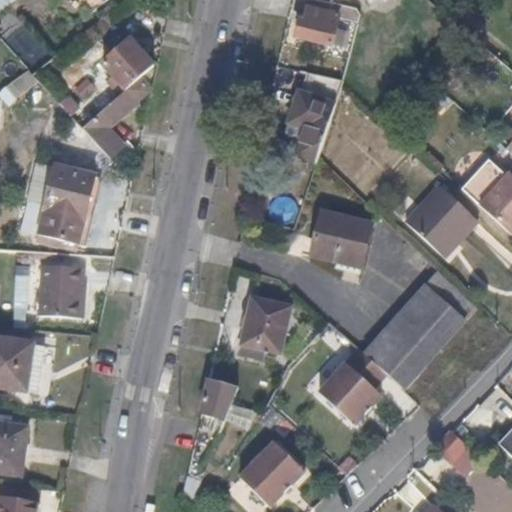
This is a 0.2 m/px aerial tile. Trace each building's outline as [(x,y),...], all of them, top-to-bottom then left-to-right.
[(0,0),(0,11),(14,0),(0,0)] [(335,36),(339,25),(340,19),(348,21),(359,24),(361,18),(360,14),(357,9),(350,7),(339,4),(326,0),(312,0),(312,3),(310,10),(307,10),(306,15),(305,22),(300,21),(299,23),(296,37),(296,40),(333,48),(335,36)] [(4,37),(24,68),(44,55),(23,24),(4,37)] [(154,72),(136,52),(130,44),(123,50),(107,64),(101,69),(114,84),(122,94),(125,98),(141,84),(154,72)] [(128,119),(138,112),(137,108),(139,107),(140,105),(145,101),(148,93),(141,84),(125,98),(112,109),(103,116),(97,122),(108,135),(114,132),(119,127),(128,119)] [(329,133),(337,107),(302,96),(297,110),(293,125),(306,130),(303,140),(297,156),(318,163),(320,158),(329,133)] [(79,113),(69,100),(60,107),(69,116),(71,119),(79,113)] [(97,122),(103,116),(97,110),(95,107),(93,104),(74,122),(84,132),(90,128),(97,122)] [(123,152),(108,135),(97,122),(90,128),(84,132),(90,139),(97,146),(112,163),(114,160),(123,152)] [(303,140),(306,130),(293,125),(289,135),(303,140)] [(97,182),(56,172),(47,214),(88,224),(97,182)] [(511,172),(499,187),(481,207),(486,213),(502,227),(511,235),(511,234),(511,172)] [(469,233),(479,222),(461,205),(440,185),(421,205),(404,221),(421,237),(436,252),(450,237),(458,244),(469,233)] [(368,251),(374,226),(361,223),(347,220),(325,214),(317,243),(314,258),(333,263),(362,271),(368,251)] [(444,259),(458,244),(450,237),(436,252),(444,259)] [(83,315),(86,270),(42,268),(41,269),(38,318),(56,318),(83,319),(83,315)] [(461,331),(479,312),(468,301),(452,286),(439,273),(414,302),(386,331),(365,354),(375,363),(391,378),(405,391),(434,361),(461,331)] [(284,345),(292,309),(268,305),(254,302),(250,322),(245,345),(267,351),(283,354),(284,345)] [(30,371),(33,347),(32,345),(0,340),(0,389),(17,392),(21,370),(30,371)] [(265,360),(267,351),(245,345),(242,355),(265,360)] [(378,392),(391,378),(375,363),(365,354),(362,351),(341,374),(327,389),(340,400),(364,423),(386,399),(378,392)] [(26,394),(30,371),(21,370),(17,392),(26,394)] [(235,406),(242,388),(221,383),(210,381),(205,402),(222,406),(233,409),(235,406)] [(364,423),(340,400),(327,389),(322,394),(331,403),(347,418),(358,428),(364,423)] [(229,416),(233,409),(222,406),(220,413),(229,416)] [(13,423),(13,419),(0,417),(0,425),(27,430),(28,425),(13,423)] [(0,474),(20,477),(27,430),(0,425),(0,474)] [(465,451),(468,447),(452,432),(441,443),(435,449),(439,452),(445,458),(453,464),(457,460),(465,451)] [(511,438),(501,450),(511,459),(511,438)] [(304,473),(307,471),(277,441),(252,467),(242,477),(271,507),(290,488),(304,473)] [(194,499),(202,480),(189,475),(186,491),(190,494),(194,499)] [(39,511),(40,503),(10,500),(0,499),(0,511),(39,511)]
